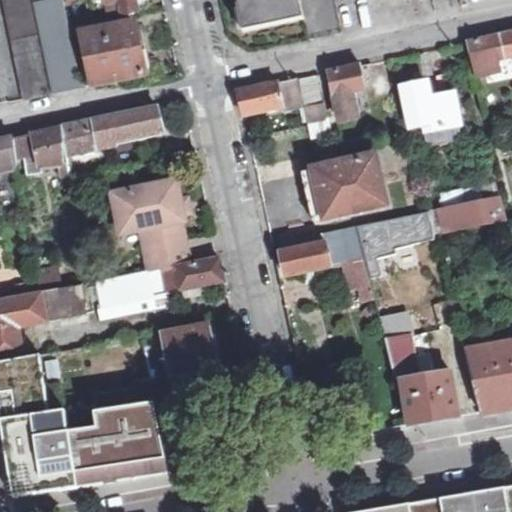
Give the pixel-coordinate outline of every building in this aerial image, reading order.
[(3,0),(24,100),(54,94),(54,93),(34,3),(33,0),(3,0)] [(56,0),(48,0),(34,3),(54,93),(79,89),(75,85),(56,0)] [(105,0),(106,1),(109,17),(137,13),(135,0),(105,0)] [(305,19),(300,0),(237,0),(244,30),(245,32),(249,31),(305,19)] [(84,33),(95,86),(146,75),(135,23),(84,33)] [(470,45),(474,65),(511,55),(511,34),(511,35),(470,45)] [(418,54),(389,61),(394,80),(423,74),(418,54)] [(375,73),(373,64),(363,66),(365,75),(375,73)] [(330,74),(335,95),(341,120),(357,117),(351,90),(368,87),(365,75),(363,66),(330,73),(330,74)] [(424,83),(402,87),(411,129),(423,126),(428,149),(464,141),(451,74),(437,76),(441,97),(428,100),(424,83)] [(245,114),(284,105),(285,110),(306,107),(305,101),(300,79),(280,84),(240,92),(238,92),(243,115),(244,115),(245,114)] [(306,110),(313,139),(330,135),(323,106),(306,110)] [(165,108),(158,110),(110,119),(62,128),(66,146),(65,146),(67,155),(116,145),(114,139),(164,130),(161,118),(167,117),(165,108)] [(14,138),(18,160),(24,159),(27,176),(35,175),(42,173),(41,167),(58,163),(61,177),(70,175),(67,163),(66,163),(62,147),(65,146),(66,146),(62,128),(14,138)] [(0,140),(0,172),(18,169),(17,160),(18,160),(14,138),(0,140)] [(186,139),(173,142),(175,152),(188,149),(186,139)] [(303,173),(314,221),(387,205),(376,156),(303,173)] [(19,178),(21,187),(36,184),(35,175),(27,176),(19,178)] [(143,227),(183,220),(184,220),(176,180),(112,192),(119,232),(143,227)] [(504,219),(499,197),(443,209),(448,228),(465,225),(465,227),(504,219)] [(448,228),(443,209),(430,212),(436,241),(450,238),(448,228)] [(183,220),(143,227),(147,244),(142,245),(146,271),(191,263),(183,220)] [(410,338),(385,224),(360,229),(392,373),(416,368),(413,353),(410,339),(410,338)] [(350,260),(344,231),(312,237),(302,239),(305,249),(282,254),(287,276),(310,271),(332,267),(332,264),(350,260)] [(302,239),(280,243),(282,254),(305,249),(302,239)] [(221,258),(152,273),(157,295),(185,289),(187,298),(204,294),(202,287),(226,282),(221,258)] [(58,268),(38,272),(42,289),(62,285),(58,268)] [(160,308),(152,273),(99,284),(104,306),(120,303),(122,316),(160,308)] [(91,283),(0,299),(0,362),(25,358),(19,325),(91,312),(88,296),(93,295),(91,283)] [(170,293),(157,295),(160,308),(172,305),(170,293)] [(122,316),(120,303),(104,306),(107,319),(122,316)] [(164,334),(164,331),(142,335),(165,448),(206,440),(194,382),(220,376),(209,325),(164,334)] [(438,331),(410,338),(410,339),(413,353),(442,347),(438,331)] [(25,358),(0,362),(0,400),(15,498),(171,474),(165,448),(142,335),(25,358)] [(467,351),(478,413),(482,413),(511,407),(511,347),(486,352),(485,348),(467,351)] [(403,381),(413,426),(461,415),(448,353),(439,355),(442,368),(433,370),(434,375),(418,378),(416,368),(392,373),(394,383),(403,381)] [(511,511),(511,483),(348,511),(511,511)]
